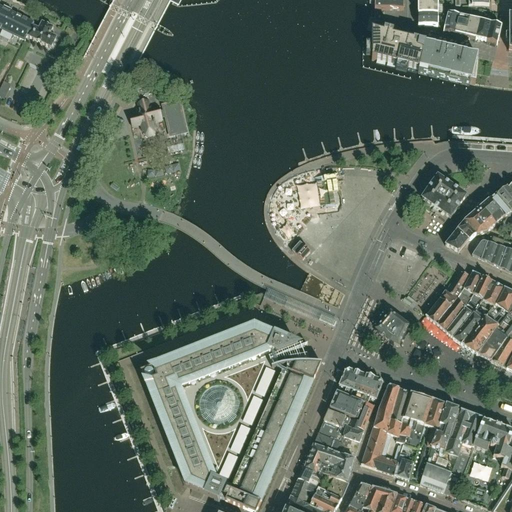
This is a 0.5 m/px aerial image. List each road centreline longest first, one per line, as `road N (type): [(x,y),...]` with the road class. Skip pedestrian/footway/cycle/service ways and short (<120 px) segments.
road 1 (secondary): [(29,511),(28,354),(55,200)]
road 2 (residential): [(269,511),(390,226)]
road 3 (secondary): [(57,193),(153,0)]
road 4 (secondary): [(132,0),(39,170)]
road 5 (residential): [(390,226),(437,160),(511,158)]
road 6 (residential): [(341,511),(355,475),(460,511)]
road 7 (residential): [(412,0),(416,34),(511,63)]
